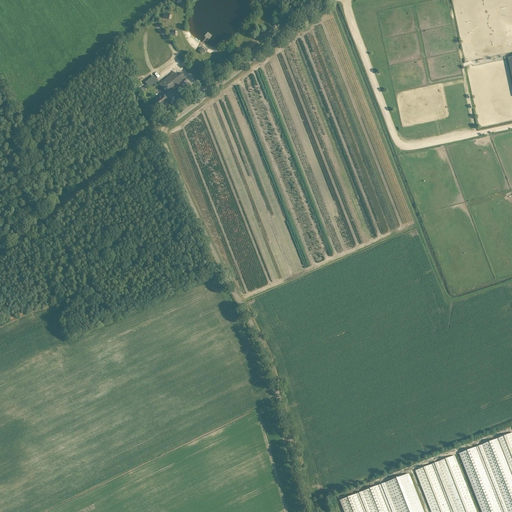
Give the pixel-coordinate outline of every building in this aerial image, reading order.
[(156,106),(158,106),(159,108),(165,103),(165,104),(169,101),(164,95),(167,93),(167,94),(182,83),(174,72),(159,84),(165,92),(163,94),(154,101),(156,103),(155,104),(156,106)] [(155,77),(147,83),(150,87),(158,81),(155,77)] [(511,511),(511,433),(498,438),(459,454),(481,511),(511,511)] [(476,511),(454,456),(437,463),(415,471),(431,511),(476,511)] [(423,511),(408,474),(384,483),(378,485),(340,501),(344,511),(423,511)]
